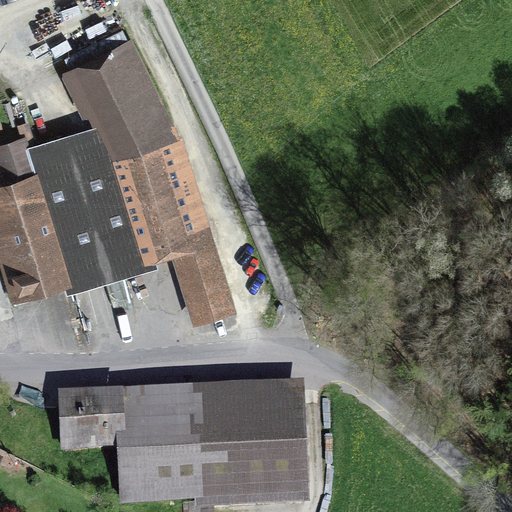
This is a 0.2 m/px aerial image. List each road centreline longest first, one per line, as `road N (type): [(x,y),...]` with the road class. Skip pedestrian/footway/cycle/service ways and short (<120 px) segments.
road 1 (unclassified): [(293,352),(262,230),(154,0)]
road 2 (unclassified): [(0,371),(144,368),(293,352)]
road 3 (unclassified): [(293,352),(511,496)]
